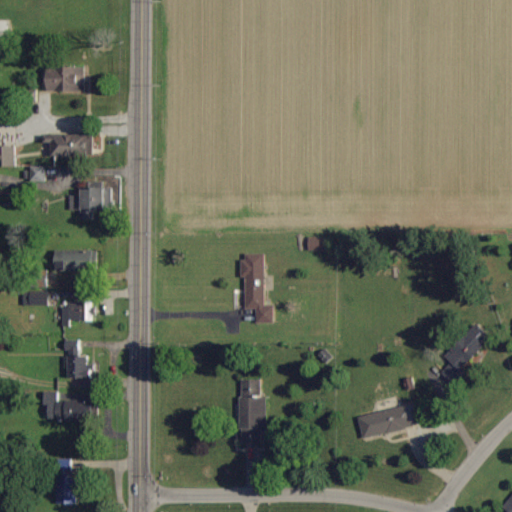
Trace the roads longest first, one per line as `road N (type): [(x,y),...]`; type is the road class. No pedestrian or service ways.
road 1 (secondary): [(141,511),(143,0)]
road 2 (residential): [(421,511),(372,497),(141,490)]
